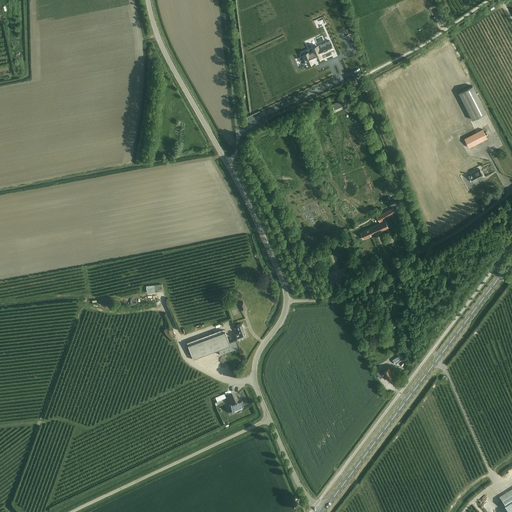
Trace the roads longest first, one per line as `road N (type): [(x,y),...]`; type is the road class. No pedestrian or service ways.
road 1 (secondary): [(323,510),(511,261)]
road 2 (unclassified): [(287,301),(357,289),(511,192)]
road 3 (unclassified): [(73,511),(269,419)]
road 4 (unclassified): [(227,163),(162,47),(147,0)]
road 5 (unclassified): [(287,301),(227,163)]
road 6 (unclassified): [(269,419),(254,373),(287,301)]
